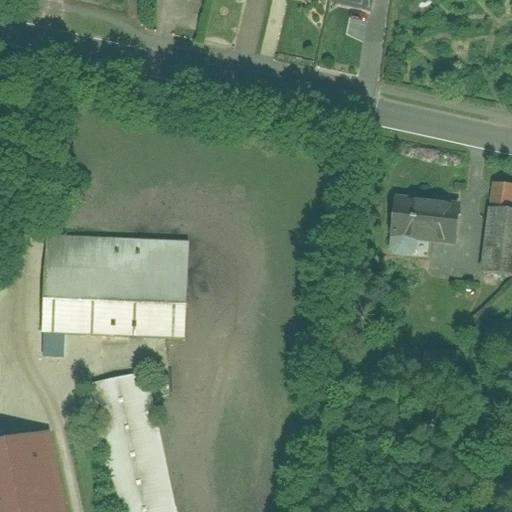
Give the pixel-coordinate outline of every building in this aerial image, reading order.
[(307,0),(367,13),(369,4),(369,0),(307,0)] [(402,196),(396,235),(449,243),(455,204),(402,196)] [(511,280),(511,215),(490,213),(481,276),(511,280)] [(50,236),(46,330),(178,335),(182,241),(50,236)] [(456,381),(461,330),(431,327),(426,378),(456,381)] [(173,511),(142,373),(84,386),(112,511),(173,511)] [(59,511),(44,433),(0,441),(0,511),(59,511)]
